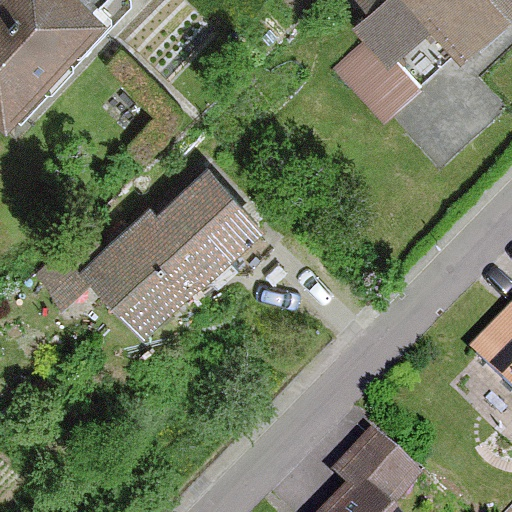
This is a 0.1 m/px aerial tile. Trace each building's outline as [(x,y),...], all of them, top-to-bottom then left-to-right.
[(124,42),(104,22),(125,0),(0,0),(0,1),(0,122),(23,144),(124,42)] [(511,36),(511,0),(337,0),(333,4),(369,42),(337,72),(401,141),(511,36)] [(103,245),(81,265),(150,339),(276,222),(228,171),(175,220),(164,208),(113,255),(103,245)] [(511,322),(483,350),(511,379),(511,322)] [(358,501),(346,511),(431,511),(441,502),(381,443),(341,484),(358,501)]
